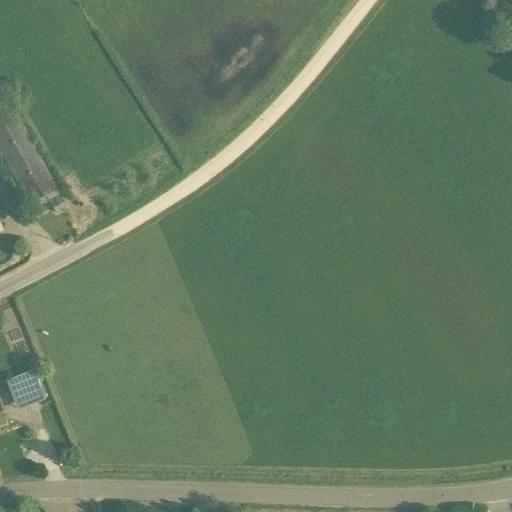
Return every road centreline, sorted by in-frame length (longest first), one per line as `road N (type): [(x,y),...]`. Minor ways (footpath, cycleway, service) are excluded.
road 1 (unclassified): [(0,495),(461,496),(511,488)]
road 2 (track): [(103,236),(191,182),(257,124),(360,0)]
